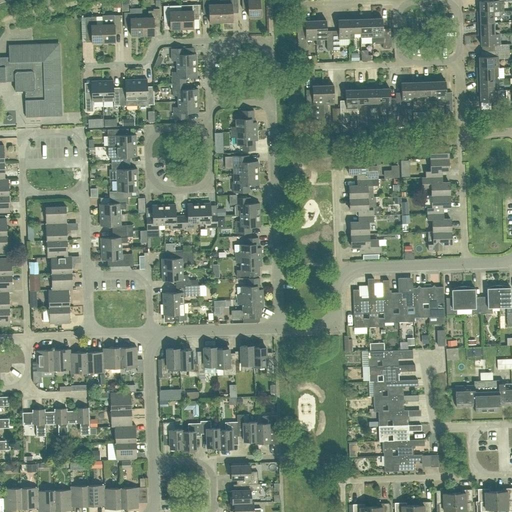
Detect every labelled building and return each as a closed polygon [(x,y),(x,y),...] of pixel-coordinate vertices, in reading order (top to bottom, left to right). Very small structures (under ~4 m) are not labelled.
[(208,0),(202,0),(203,14),(209,14),(209,22),(221,22),(220,4),(209,4),(208,0)] [(221,22),(232,22),(232,13),(238,13),(237,0),(219,0),(220,4),(221,22)] [(241,0),(242,9),(248,8),(248,17),(250,17),(250,19),(259,19),(259,17),(260,17),(259,0),(241,0)] [(492,0),(493,1),(479,1),(479,12),(493,11),(498,11),(504,11),(503,1),(508,1),(507,0),(492,0)] [(170,20),(170,29),(182,29),(181,11),(181,5),(163,6),(164,21),(170,20)] [(199,20),(198,5),(192,5),(192,10),(181,11),(182,29),(193,28),(193,20),(199,20)] [(148,11),(148,17),(142,17),(142,36),(154,35),(154,26),(160,26),(159,9),(153,9),(153,11),(148,11)] [(499,16),(498,11),(493,11),(479,12),(479,15),(477,15),(477,23),(493,23),(493,16),(499,16)] [(130,27),(131,36),(142,36),(142,17),(136,18),(136,15),(132,12),(124,13),(124,28),(130,27)] [(103,42),(115,42),(115,33),(121,33),(120,15),(103,16),(103,24),(103,42)] [(360,16),(352,17),(352,19),(348,19),(349,33),(349,38),(352,38),(354,35),(354,33),(360,33),(360,16)] [(368,18),(368,16),(360,16),(360,33),(361,37),(372,37),(372,32),(371,18),(368,18)] [(91,34),(92,43),(103,42),(103,24),(96,24),(96,17),(85,17),(85,34),(91,34)] [(383,43),(383,48),(391,48),(390,32),(382,32),(382,18),(371,18),(372,32),(372,37),(372,44),(383,43)] [(339,39),(349,38),(349,33),(348,19),(338,20),(338,33),(332,34),(333,50),(339,50),(339,39)] [(306,49),(306,40),(316,40),(315,20),(305,21),(305,35),(299,35),(300,49),(306,49)] [(332,34),(326,34),(326,20),(315,20),(316,40),(316,45),(320,45),(320,39),(326,39),(327,51),(333,50),(332,34)] [(499,30),(494,30),(493,23),(477,23),(478,31),(480,31),(480,35),(494,34),(499,34),(499,30)] [(494,51),(509,50),(509,44),(500,44),(499,34),(494,34),(480,35),(481,45),(494,45),(494,51)] [(0,81),(6,82),(5,78),(14,78),(15,91),(28,90),(28,99),(25,99),(25,117),(60,116),(61,114),(61,94),(61,85),(60,65),(58,65),(58,61),(59,61),(59,45),(57,44),(42,44),(42,46),(38,46),(38,44),(10,45),(8,45),(9,57),(0,57),(0,81)] [(358,47),(358,54),(368,55),(368,47),(358,47)] [(184,48),(171,48),(171,60),(176,60),(176,66),(196,65),(196,54),(184,54),(184,48)] [(498,67),(498,59),(509,58),(509,50),(494,51),(495,56),(479,57),(479,68),(493,67),(498,67)] [(185,77),(197,77),(196,65),(176,66),(177,72),(172,72),(172,84),(185,83),(185,77)] [(479,71),(477,71),(477,79),(498,78),(498,67),(493,67),(479,68),(479,71)] [(477,79),(477,87),(480,87),(480,91),(493,90),(499,90),(498,78),(477,79)] [(136,79),(125,80),(125,90),(119,90),(120,105),(137,105),(136,79)] [(147,86),(147,79),(136,79),(137,105),(154,104),(153,86),(147,86)] [(416,101),(417,100),(417,96),(424,95),(423,79),(415,79),(415,82),(412,82),(412,96),(413,101),(416,101)] [(431,79),(423,79),(424,95),(435,95),(435,81),(431,81),(431,79)] [(113,91),(113,80),(102,81),(103,101),(114,101),(114,106),(120,105),(119,90),(113,91)] [(85,92),(86,111),(92,111),(92,102),(103,101),(102,81),(91,81),(91,92),(85,92)] [(435,95),(435,100),(442,100),(442,103),(443,104),(446,104),(446,111),(452,111),(452,94),(446,94),(445,81),(435,81),(435,95)] [(401,82),(401,96),(396,97),(396,120),(397,120),(396,115),(405,115),(404,109),(413,109),(413,101),(412,96),(412,82),(401,82)] [(197,89),(185,89),(185,83),(172,84),(173,96),(177,96),(178,101),(198,100),(197,89)] [(322,85),(312,86),(312,97),(306,98),(307,116),(307,120),(310,122),(312,122),(312,123),(313,124),(318,124),(320,123),(321,122),(322,120),(322,118),(324,118),(323,104),(322,85)] [(323,104),(334,104),(333,85),(322,85),(323,104)] [(375,89),(375,86),(367,87),(368,103),(368,108),(379,108),(379,102),(379,89),(375,89)] [(361,108),(361,103),(368,103),(367,87),(359,87),(359,89),(356,89),(356,103),(357,103),(357,108),(361,108)] [(390,102),(389,88),(379,89),(379,102),(379,108),(388,107),(388,121),(396,120),(396,97),(395,97),(396,102),(390,102)] [(357,115),(357,109),(357,108),(357,103),(356,103),(356,89),(345,90),(346,104),(340,104),(340,123),(346,122),(349,117),(349,115),(357,115)] [(480,101),(494,101),(494,107),(508,106),(508,98),(506,98),(505,90),(499,90),(493,90),(480,91),(480,101)] [(186,113),(198,112),(198,100),(178,101),(178,107),(173,107),(173,119),(186,119),(186,113)] [(332,108),(332,125),(340,124),(339,108),(332,108)] [(256,122),(254,122),(253,110),(241,111),(241,119),(235,119),(236,127),(231,127),(231,132),(257,131),(256,122)] [(378,134),(378,133),(377,122),(369,122),(369,134),(378,134)] [(136,145),(136,134),(128,135),(128,129),(107,129),(108,146),(136,145)] [(254,140),(257,140),(257,131),(231,132),(231,137),(236,137),(236,145),(242,145),(242,150),(255,150),(254,140)] [(424,141),(424,147),(425,159),(430,159),(448,158),(448,146),(436,146),(436,140),(424,141)] [(129,157),(136,157),(136,145),(108,146),(108,158),(111,158),(111,163),(129,163),(129,157)] [(233,156),(233,174),(258,173),(258,161),(248,161),(248,155),(233,156)] [(348,174),(360,173),(360,179),(378,179),(377,172),(376,172),(376,164),(378,164),(379,162),(380,161),(379,159),(378,157),(376,157),(366,157),(366,155),(359,155),(359,161),(348,161),(348,174)] [(437,171),(448,170),(448,158),(430,159),(430,171),(425,171),(425,177),(437,177),(437,171)] [(111,169),(116,169),(117,180),(137,179),(137,168),(130,169),(129,163),(111,163),(111,169)] [(259,184),(258,173),(233,174),(234,192),(249,192),(249,185),(259,184)] [(421,188),(431,188),(431,195),(449,194),(449,182),(438,183),(437,177),(425,177),(421,177),(421,188)] [(0,195),(9,195),(8,178),(5,178),(5,179),(0,178),(0,195)] [(117,191),(109,191),(109,197),(128,197),(131,197),(130,191),(138,190),(137,179),(117,180),(117,191)] [(360,185),(349,186),(349,198),(373,197),(373,185),(378,185),(378,179),(360,179),(360,185)] [(432,207),(426,207),(427,214),(439,213),(438,207),(450,207),(449,194),(431,195),(432,207)] [(0,195),(0,212),(9,212),(9,195),(0,195)] [(235,204),(235,216),(240,216),(240,215),(260,215),(259,203),(250,203),(249,197),(237,198),(236,195),(229,195),(229,205),(235,204)] [(99,204),(100,215),(120,214),(120,209),(126,208),(126,203),(128,203),(128,197),(109,197),(109,203),(99,204)] [(361,210),(361,216),(373,215),(380,215),(380,208),(374,208),(373,197),(349,198),(350,210),(361,210)] [(187,204),(187,216),(181,216),(182,229),(194,228),(194,223),(199,223),(199,203),(187,204)] [(211,215),(210,203),(199,203),(199,223),(205,223),(205,228),(217,227),(217,215),(211,215)] [(176,216),(175,204),(163,205),(164,224),(170,224),(170,229),(182,229),(181,216),(176,216)] [(159,230),(158,225),(164,224),(163,205),(152,205),(152,217),(146,217),(147,230),(159,230)] [(66,206),(45,207),(46,224),(66,223),(66,206)] [(427,214),(427,220),(432,219),(432,232),(450,231),(450,219),(439,219),(439,213),(427,214)] [(132,225),(121,225),(120,214),(100,215),(100,226),(112,225),(112,231),(132,231),(132,225)] [(250,227),(260,226),(260,215),(240,215),(240,216),(240,221),(235,221),(236,233),(251,233),(250,227)] [(361,216),(361,222),(350,222),(351,234),(369,234),(368,222),(373,221),(373,215),(361,216)] [(67,239),(66,223),(46,224),(46,240),(67,239)] [(100,238),(101,249),(121,248),(121,243),(127,242),(127,237),(133,237),(132,231),(112,231),(112,237),(100,238)] [(430,232),(430,244),(428,244),(428,250),(440,250),(440,244),(451,243),(450,231),(432,232),(427,232),(430,232)] [(378,239),(369,240),(369,234),(351,234),(351,247),(362,246),(363,252),(378,252),(378,239)] [(245,244),(240,244),(240,252),(235,252),(235,257),(261,256),(261,247),(258,247),(258,238),(245,238),(245,244)] [(46,240),(47,257),(50,257),(67,256),(67,239),(46,240)] [(101,260),(112,259),(112,266),(133,265),(133,256),(127,256),(127,254),(122,254),(121,248),(101,249),(101,260)] [(161,259),(162,270),(182,269),(182,262),(193,262),(193,251),(175,252),(175,258),(161,259)] [(72,273),(71,256),(67,256),(50,257),(51,273),(72,273)] [(259,275),(259,265),(262,265),(261,256),(235,257),(236,262),(240,262),(241,270),(235,270),(236,276),(259,275)] [(11,258),(0,258),(0,275),(12,275),(11,258)] [(175,280),(176,286),(191,285),(190,280),(188,280),(188,274),(182,275),(182,269),(162,270),(162,281),(175,280)] [(69,290),(72,289),(72,273),(51,273),(52,290),(69,289),(69,290)] [(9,292),(12,292),(12,275),(0,275),(0,291),(9,291),(9,292)] [(399,322),(414,321),(414,317),(413,292),(406,292),(406,277),(397,278),(398,292),(399,322)] [(242,294),(237,294),(237,299),(263,298),(262,289),(260,289),(259,278),(247,278),(247,286),(241,286),(242,294)] [(373,278),(367,278),(368,297),(369,327),(384,326),(384,322),(383,297),(374,297),(373,278)] [(388,280),(382,280),(383,297),(384,322),(399,322),(398,292),(389,292),(388,280)] [(487,296),(481,296),(481,313),(492,313),(492,307),(499,307),(498,284),(496,285),(494,285),(492,285),(490,286),(488,287),(487,288),(487,296)] [(500,284),(498,284),(499,307),(506,307),(507,326),(511,325),(511,295),(510,295),(510,287),(508,286),(506,285),(504,285),(502,285),(500,284)] [(176,292),(162,292),(163,304),(183,303),(183,296),(200,296),(199,285),(191,285),(176,286),(176,292)] [(444,302),(443,286),(428,287),(429,317),(444,316),(444,308),(437,308),(437,303),(444,302)] [(456,308),(464,308),(463,286),(461,286),(459,286),(457,287),(455,287),(453,288),(451,289),(452,297),(446,298),(446,315),(457,314),(456,308)] [(471,308),(471,314),(481,313),(481,296),(475,297),(475,288),(473,287),(471,287),(469,286),(467,286),(465,286),(463,286),(464,308),(471,308)] [(428,287),(412,288),(413,292),(414,317),(429,317),(428,287)] [(52,290),(48,290),(49,307),(69,306),(69,290),(69,289),(52,290)] [(352,289),(354,327),(369,327),(368,297),(359,297),(359,289),(352,289)] [(0,308),(9,308),(9,292),(9,291),(0,291),(0,308)] [(237,299),(237,304),(242,304),(242,310),(233,310),(233,318),(242,318),(243,318),(261,317),(260,307),(263,307),(263,298),(237,299)] [(174,320),(186,320),(186,313),(184,313),(183,303),(163,304),(163,315),(173,314),(174,320)] [(49,323),(70,323),(69,306),(49,307),(49,323)] [(0,308),(0,325),(10,325),(9,308),(0,308)] [(235,360),(235,362),(235,373),(236,372),(241,372),(241,365),(253,364),(254,364),(253,347),(253,345),(240,346),(241,360),(235,360)] [(119,347),(103,348),(103,351),(104,368),(120,368),(119,347)] [(137,367),(136,347),(119,347),(120,368),(137,367)] [(198,356),(198,363),(198,375),(199,375),(205,374),(205,372),(217,372),(217,368),(216,368),(216,366),(217,366),(216,349),(216,347),(203,347),(204,356),(198,356)] [(253,366),(254,366),(266,366),(266,373),(273,373),(273,355),(266,355),(265,347),(253,347),(254,364),(253,364),(253,366)] [(167,358),(161,359),(161,377),(168,377),(168,367),(179,367),(180,367),(179,350),(179,348),(166,349),(167,358)] [(217,366),(216,366),(216,368),(217,368),(223,367),(223,375),(235,375),(235,373),(235,362),(229,362),(228,348),(216,349),(217,366)] [(70,353),(70,349),(53,350),(54,370),(70,370),(70,353)] [(377,351),(368,351),(368,366),(398,365),(398,356),(402,356),(402,358),(412,358),(412,349),(384,350),(377,351)] [(36,350),(37,371),(54,370),(53,350),(36,350)] [(180,367),(179,367),(179,369),(180,369),(188,369),(188,376),(198,376),(199,376),(199,375),(198,375),(198,363),(192,363),(192,350),(179,350),(180,367)] [(87,373),(104,372),(104,368),(103,351),(86,352),(87,373)] [(70,370),(70,373),(87,373),(86,352),(70,353),(70,370)] [(511,358),(497,359),(497,369),(511,368),(511,358)] [(368,366),(369,381),(369,382),(373,381),(398,380),(398,371),(415,371),(415,364),(398,365),(368,366)] [(417,386),(417,379),(398,380),(373,381),(373,396),(403,395),(403,386),(417,386)] [(487,411),(486,391),(486,380),(474,381),(474,385),(455,386),(456,407),(475,406),(475,412),(487,411)] [(486,380),(486,391),(487,411),(499,411),(499,405),(511,404),(511,383),(511,384),(511,383),(499,383),(498,380),(486,380)] [(110,398),(110,409),(131,409),(130,392),(110,393),(110,398)] [(349,402),(364,401),(363,392),(348,393),(349,402)] [(373,396),(374,411),(378,411),(404,410),(403,401),(418,401),(418,395),(403,395),(373,396)] [(0,405),(8,406),(8,396),(0,396),(0,405)] [(83,408),(83,410),(67,411),(66,411),(67,423),(80,423),(80,435),(89,434),(89,407),(83,408)] [(58,435),(68,435),(67,423),(66,411),(67,411),(67,408),(61,408),(61,411),(45,411),(44,411),(45,424),(58,423),(58,435)] [(36,436),(46,436),(45,424),(44,411),(45,411),(45,409),(39,409),(39,412),(22,412),(23,425),(36,424),(36,436)] [(110,409),(111,426),(115,426),(132,425),(131,409),(110,409)] [(408,410),(404,410),(378,411),(378,426),(408,425),(408,410)] [(244,441),(256,440),(256,424),(256,422),(247,422),(247,414),(237,415),(237,422),(237,427),(243,427),(244,441)] [(268,428),(277,428),(277,415),(262,416),(262,423),(256,424),(256,440),(256,442),(269,442),(268,428)] [(9,418),(0,418),(0,427),(9,428),(9,418)] [(206,433),(207,447),(219,447),(219,430),(219,428),(210,428),(210,420),(200,421),(200,423),(200,433),(201,433),(206,433)] [(170,448),(182,448),(183,448),(182,431),(182,429),(173,429),(173,422),(162,422),(163,435),(170,434),(170,448)] [(238,434),(237,427),(237,422),(225,422),(225,430),(219,430),(219,447),(219,449),(232,448),(232,434),(238,434)] [(195,436),(201,435),(201,433),(200,433),(200,423),(190,423),(190,431),(182,431),(183,448),(182,448),(182,450),(195,449),(195,436)] [(378,426),(379,441),(383,441),(409,440),(408,431),(421,430),(421,424),(408,425),(378,426)] [(136,442),(135,425),(132,425),(115,426),(115,442),(136,442)] [(424,445),(424,439),(409,440),(383,441),(383,456),(413,455),(413,446),(424,445)] [(0,449),(10,450),(10,440),(0,440),(0,449)] [(116,459),(136,459),(136,442),(115,442),(116,459)] [(413,461),(422,460),(421,454),(413,455),(383,456),(384,471),(414,470),(413,461)] [(438,455),(430,455),(430,467),(438,467),(438,455)] [(128,468),(127,460),(117,461),(118,469),(128,468)] [(231,478),(245,478),(245,484),(258,484),(258,483),(257,471),(250,471),(249,465),(231,466),(231,478)] [(260,490),(260,483),(258,483),(258,484),(245,484),(241,484),(241,490),(232,490),(232,503),(234,503),(251,502),(250,490),(260,490)] [(87,485),(70,486),(70,489),(71,489),(71,506),(72,506),(88,506),(87,485)] [(104,488),(104,485),(87,485),(88,506),(104,505),(105,505),(104,488)] [(38,491),(38,487),(21,488),(22,508),(38,508),(38,491)] [(121,508),(138,508),(137,487),(120,488),(121,508)] [(511,487),(506,488),(506,491),(496,491),(496,509),(507,508),(507,510),(511,509),(511,502),(511,501),(511,500),(511,487)] [(21,488),(4,488),(5,509),(22,508),(21,488)] [(104,505),(104,509),(121,508),(120,488),(104,488),(105,505),(104,505)] [(486,509),(496,509),(496,491),(485,491),(485,488),(477,489),(478,503),(476,503),(476,511),(480,511),(481,511),(486,511),(486,509)] [(55,510),(72,510),(72,506),(71,506),(71,489),(70,489),(54,490),(55,510)] [(464,489),(464,492),(454,493),(454,511),(465,511),(473,511),(472,489),(464,489)] [(38,508),(38,511),(55,510),(54,490),(38,491),(38,508)] [(443,490),(436,490),(436,503),(438,503),(438,511),(454,511),(454,493),(443,493),(443,490)] [(430,511),(430,501),(423,502),(423,505),(412,505),(412,511),(430,511)] [(253,508),(253,502),(251,502),(234,503),(234,511),(260,511),(261,508),(253,508)] [(412,511),(412,505),(402,505),(402,502),(394,503),(394,511),(412,511)] [(388,511),(389,503),(381,503),(381,506),(371,506),(370,511),(388,511)]
